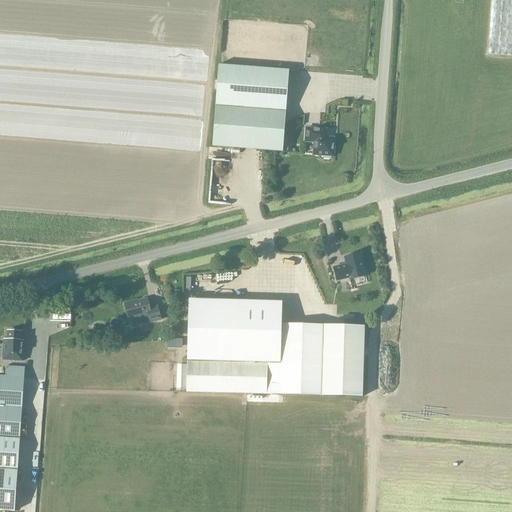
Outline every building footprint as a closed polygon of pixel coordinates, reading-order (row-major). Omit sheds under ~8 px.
[(511,0),(492,0),(488,57),(511,58),(511,0)] [(219,65),(215,106),(286,111),(289,71),(219,65)] [(216,106),(213,146),(283,152),(286,112),(216,106)] [(327,130),(306,128),(305,142),(314,142),(313,155),(323,156),(323,158),(330,159),(331,156),(333,157),(334,144),(332,144),(332,140),(334,141),(334,139),(326,138),(327,130)] [(366,277),(360,254),(344,258),(346,265),(345,265),(345,267),(342,267),(342,266),(334,268),(337,281),(349,278),(350,281),(366,277)] [(128,319),(136,317),(138,325),(160,320),(157,307),(149,309),(147,299),(138,301),(137,300),(124,303),(128,319)] [(189,300),(187,360),(248,362),(267,362),(281,362),(282,326),(281,326),(282,302),(189,300)] [(354,323),(354,315),(344,314),(344,323),(354,323)] [(267,362),(266,394),(323,396),(325,327),(282,326),(281,362),(267,362)] [(364,328),(325,327),(323,396),(362,397),(364,328)] [(5,340),(3,360),(23,362),(25,342),(22,341),(22,332),(8,331),(7,340),(5,340)] [(167,348),(174,348),(182,348),(182,339),(167,339),(167,341),(167,348)] [(187,360),(186,392),(266,394),(267,362),(248,362),(187,360)] [(0,510),(15,511),(25,368),(6,367),(5,377),(0,376),(0,510)]
